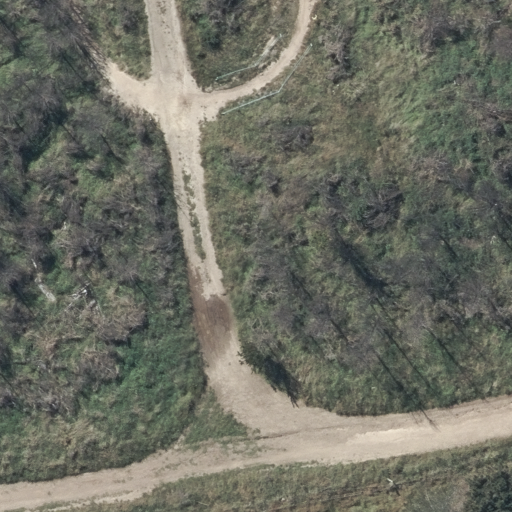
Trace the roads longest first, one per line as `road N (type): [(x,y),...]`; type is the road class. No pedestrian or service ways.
road 1 (track): [(161,0),(212,325),(239,372),(279,415),(375,445)]
road 2 (track): [(511,419),(31,511)]
